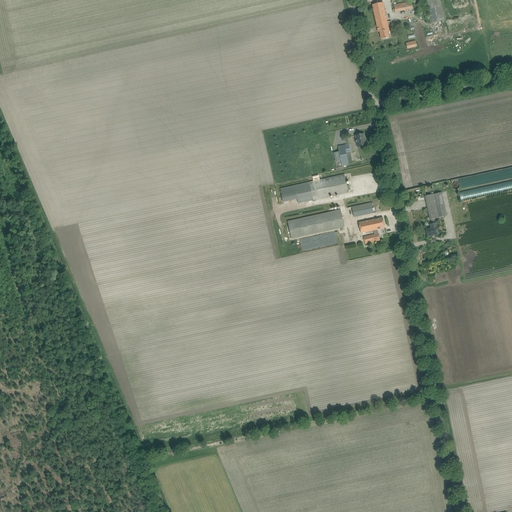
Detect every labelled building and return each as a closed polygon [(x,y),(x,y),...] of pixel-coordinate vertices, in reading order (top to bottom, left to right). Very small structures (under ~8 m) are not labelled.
[(440,0),(424,0),(430,23),(444,20),(440,0)] [(383,3),(372,5),(376,23),(378,32),(380,32),(381,39),(386,38),(388,38),(389,38),(388,31),(390,31),(389,26),(388,22),(383,3)] [(366,145),(364,134),(355,136),(358,147),(366,145)] [(349,165),(346,153),(350,152),(349,145),(349,144),(338,146),(339,152),(341,161),(342,166),(343,166),(346,165),(349,165)] [(313,181),(294,185),(297,199),(298,203),(305,202),(313,200),(313,201),(316,200),(315,200),(349,192),(348,190),(347,185),(346,181),(345,176),(345,174),(320,180),(319,178),(313,179),(313,181)] [(461,188),(461,189),(468,187),(467,181),(471,180),(472,181),(476,180),(475,175),(452,180),(454,189),(461,188)] [(430,220),(431,219),(432,224),(430,225),(431,229),(426,230),(428,238),(438,236),(436,223),(437,223),(436,219),(447,216),(442,193),(425,196),(430,220)] [(350,207),(352,217),(372,213),(370,202),(350,207)] [(341,210),(331,212),(288,222),(292,239),(345,228),(341,210)] [(374,235),(373,235),(364,237),(365,244),(380,240),(378,234),(377,230),(385,228),(383,218),(359,223),(361,233),(374,231),(374,235)]
